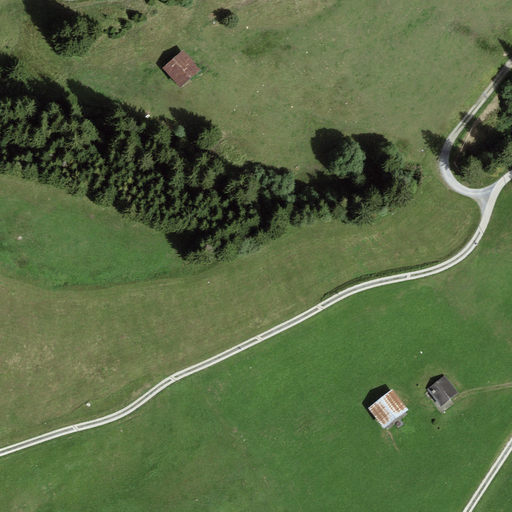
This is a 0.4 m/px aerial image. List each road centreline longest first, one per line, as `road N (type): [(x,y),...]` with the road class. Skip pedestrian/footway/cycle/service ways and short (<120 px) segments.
road 1 (track): [(0,452),(119,414),(345,293),(454,261),(470,247),(491,200)]
road 2 (track): [(491,200),(454,184),(442,155),(511,63)]
